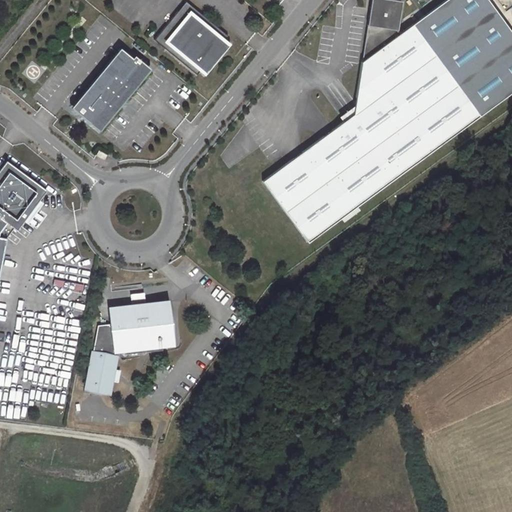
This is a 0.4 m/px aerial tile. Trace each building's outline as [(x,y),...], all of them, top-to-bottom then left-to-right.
[(368,0),(360,61),(400,33),(397,29),(401,5),(398,0),(368,0)] [(511,36),(485,0),(444,0),(413,24),(480,114),(511,90),(511,36)] [(202,81),(229,50),(228,50),(227,52),(223,48),(227,43),(185,7),(153,45),(194,81),(199,75),(203,79),(202,81)] [(400,33),(360,61),(354,99),(361,109),(262,184),(308,245),(480,114),(413,24),(400,33)] [(119,51),(76,107),(101,129),(148,75),(119,51)] [(107,156),(98,151),(94,158),(104,162),(107,156)] [(0,261),(5,238),(12,228),(15,230),(23,219),(37,200),(45,189),(4,160),(0,165),(0,261)] [(37,200),(23,219),(27,223),(42,204),(37,200)] [(170,301),(113,306),(114,324),(116,349),(174,344),(170,301)] [(99,325),(95,350),(117,354),(116,349),(114,324),(99,325)] [(117,354),(95,350),(87,389),(109,393),(117,354)]
